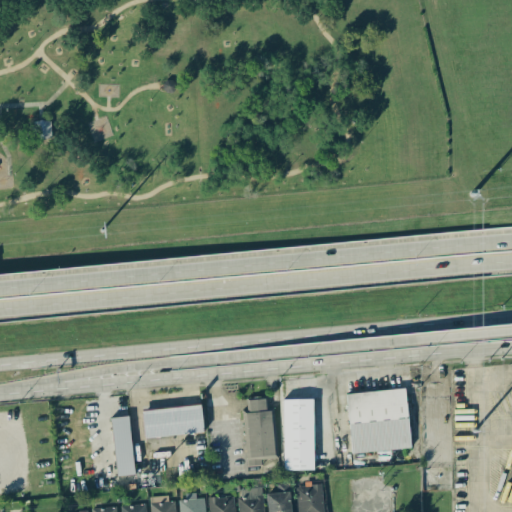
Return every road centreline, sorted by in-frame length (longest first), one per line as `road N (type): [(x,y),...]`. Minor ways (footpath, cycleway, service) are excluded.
road 1 (motorway): [(0,320),(511,262)]
road 2 (motorway): [(511,244),(0,291)]
road 3 (secondary): [(474,323),(0,366)]
road 4 (motorway): [(0,393),(103,372),(432,339)]
road 5 (secondary): [(0,395),(384,358)]
